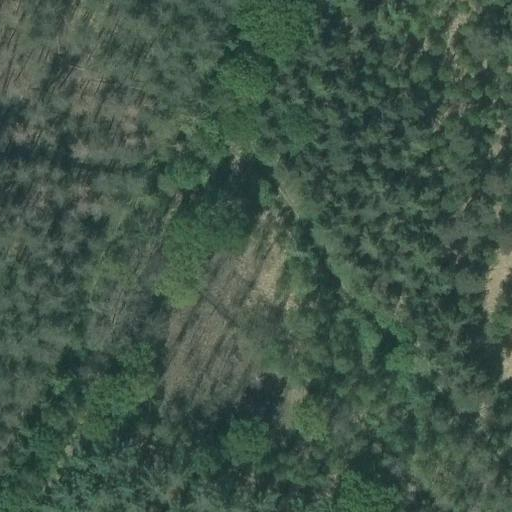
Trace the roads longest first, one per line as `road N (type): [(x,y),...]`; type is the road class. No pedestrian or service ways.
road 1 (track): [(308,0),(244,126),(424,353),(511,448)]
road 2 (track): [(240,146),(37,511)]
